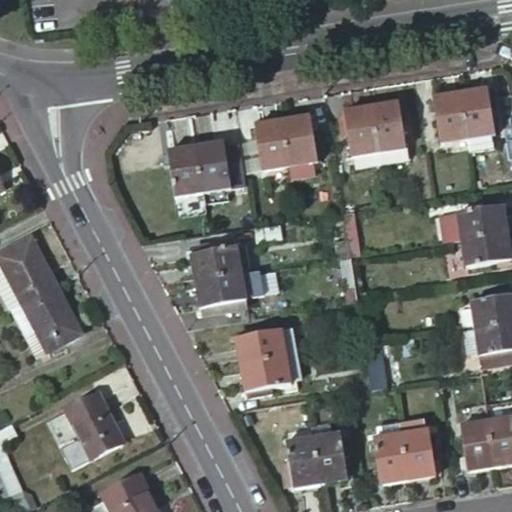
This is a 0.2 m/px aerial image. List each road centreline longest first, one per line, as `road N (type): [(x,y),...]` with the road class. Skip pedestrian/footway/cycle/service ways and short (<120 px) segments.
road 1 (residential): [(39,84),(511,12)]
road 2 (tertiary): [(240,511),(67,182),(39,84)]
